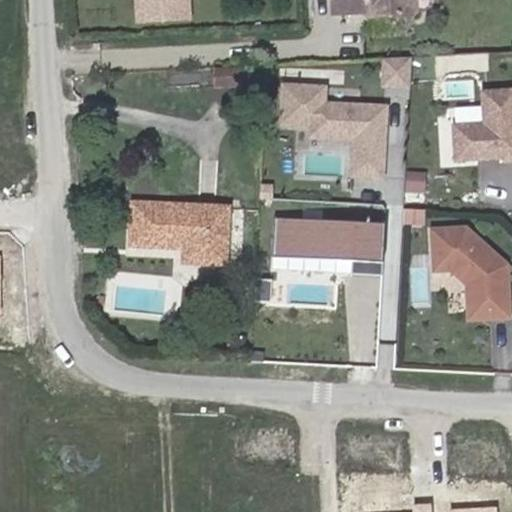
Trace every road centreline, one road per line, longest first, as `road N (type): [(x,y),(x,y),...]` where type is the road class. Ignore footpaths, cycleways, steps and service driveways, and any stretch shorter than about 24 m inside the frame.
road 1 (unclassified): [(42,0),(61,309),(99,368),(159,385),(511,404)]
road 2 (unknown): [(377,397),(402,95)]
